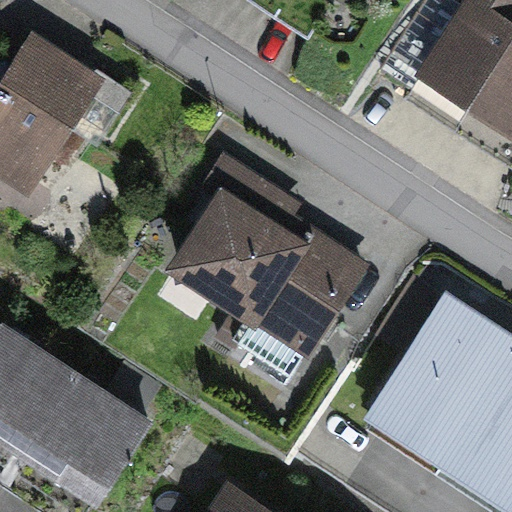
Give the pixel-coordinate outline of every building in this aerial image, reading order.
[(511,20),(511,0),(457,0),(401,84),(511,158),(511,38),(504,33),(511,20)] [(94,77),(31,39),(0,89),(0,166),(28,184),(94,77)] [(292,210),(224,166),(207,192),(226,204),(181,273),(304,351),(356,270),(283,223),(292,210)] [(442,467),(511,358),(511,348),(450,308),(375,424),(442,467)] [(0,456),(17,467),(70,383),(5,342),(0,350),(0,456)] [(509,510),(511,504),(511,358),(442,467),(509,510)] [(82,508),(135,424),(70,383),(17,467),(82,508)]
